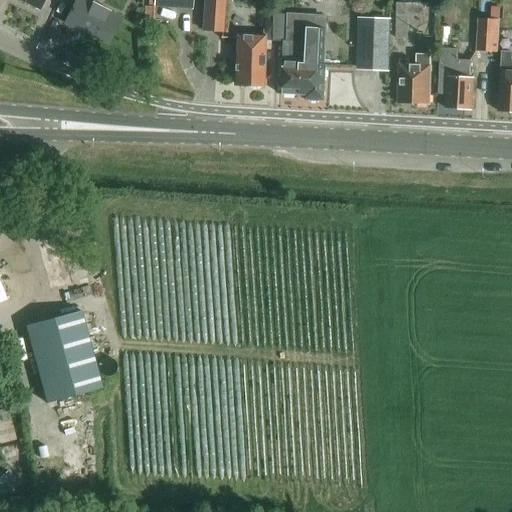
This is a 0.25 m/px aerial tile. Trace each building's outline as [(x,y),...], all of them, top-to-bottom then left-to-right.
[(42,0),(16,0),(37,10),(42,0)] [(120,21),(78,0),(75,0),(64,23),(108,45),(120,21)] [(226,30),(226,0),(204,0),(203,30),(226,30)] [(408,40),(409,17),(424,17),(424,5),(398,4),(397,40),(408,40)] [(287,40),(288,14),(272,13),(271,46),(282,46),(280,95),(298,96),(299,78),(296,78),(298,56),(298,40),(287,40)] [(390,68),(392,16),(361,15),(359,66),(390,68)] [(498,64),(498,53),(499,19),(479,19),(478,50),(492,50),(491,63),(498,64)] [(304,30),(303,57),(298,56),(296,78),(299,78),(298,96),(306,96),(305,99),(320,100),(323,31),(304,30)] [(264,38),(238,38),(236,85),(262,86),(264,38)] [(511,49),(503,49),(503,53),(498,53),(498,64),(502,64),(502,74),(499,112),(511,113),(511,49)] [(472,111),(474,80),(470,80),(470,62),(456,61),(457,52),(441,51),(440,95),(447,95),(446,110),(472,111)] [(400,67),(398,104),(429,106),(431,57),(417,56),(416,67),(400,67)] [(77,320),(21,328),(33,407),(88,399),(77,320)] [(18,483),(8,473),(0,480),(0,492),(4,496),(18,483)]
